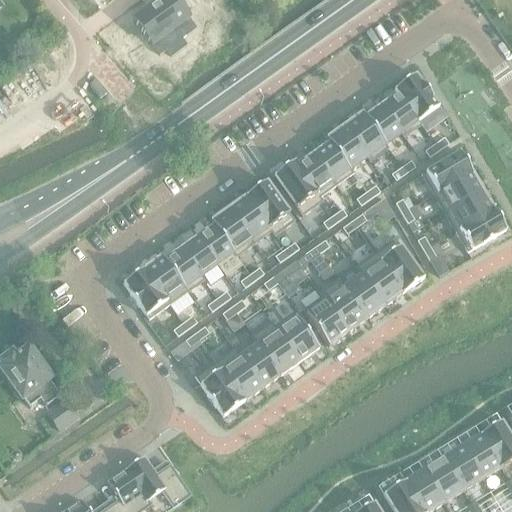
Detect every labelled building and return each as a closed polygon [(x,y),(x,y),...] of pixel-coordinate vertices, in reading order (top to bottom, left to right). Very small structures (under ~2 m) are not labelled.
[(173,0),(162,0),(133,22),(151,47),(188,20),(173,0)] [(415,77),(394,92),(394,93),(397,96),(397,95),(418,124),(419,123),(438,110),(438,109),(438,108),(437,108),(435,105),(431,100),(432,99),(423,86),(422,87),(416,78),(415,77)] [(397,96),(381,107),(399,133),(401,136),(400,136),(403,140),(421,127),(419,123),(418,124),(397,95),(397,96)] [(365,119),(364,119),(385,148),(385,147),(400,136),(401,136),(399,133),(381,107),(365,119)] [(361,115),(344,128),(367,160),(366,161),(369,165),(388,151),(385,147),(385,148),(364,119),(365,119),(362,115),(361,115)] [(326,140),(325,141),(328,145),(329,144),(350,173),(350,172),(366,161),(367,160),(344,128),(327,140),(326,140)] [(444,140),(434,147),(439,153),(449,147),(444,140)] [(328,145),(313,156),(336,189),(353,176),(350,172),(350,173),(329,144),(328,145)] [(434,147),(424,154),(429,160),(439,153),(434,147)] [(421,177),(433,198),(471,175),(459,154),(421,177)] [(297,167),(296,168),(319,201),(320,200),(336,189),(313,156),(297,167)] [(294,163),(273,179),(273,180),(294,208),(302,219),(323,204),(320,200),(319,201),(296,168),(297,167),(295,165),(295,164),(294,163)] [(410,163),(400,171),(405,177),(415,170),(410,163)] [(400,171),(390,178),(394,185),(405,177),(400,171)] [(471,175),(433,198),(444,216),(482,193),(471,175)] [(266,183),(246,198),(272,234),(271,235),(274,239),(294,224),(267,185),(267,184),(266,183)] [(375,188),(366,195),(370,202),(380,195),(375,188)] [(482,193),(444,216),(455,235),(493,212),(482,193)] [(356,202),(360,209),(370,202),(366,195),(356,202)] [(246,198),(228,211),(254,247),(271,235),(272,234),(246,198)] [(402,202),(395,206),(401,216),(408,212),(402,202)] [(210,223),(210,224),(212,228),(213,227),(234,256),(233,256),(236,260),(254,247),(228,211),(211,223),(210,223)] [(332,219),(337,225),(347,218),(342,212),(332,219)] [(401,216),(407,227),(414,223),(408,212),(401,216)] [(505,233),(493,212),(455,235),(467,255),(481,247),(482,248),(496,239),(495,239),(505,233)] [(352,224),(356,230),(366,223),(361,217),(352,224)] [(322,226),(327,232),(337,225),(332,219),(322,226)] [(346,237),(356,230),(352,224),(342,231),(346,237)] [(212,228),(197,239),(217,268),(233,256),(234,256),(213,227),(212,228)] [(197,239),(180,251),(200,279),(201,279),(217,268),(197,239)] [(417,243),(423,254),(430,250),(424,239),(417,243)] [(395,241),(374,255),(403,295),(423,281),(395,241)] [(324,243),(314,250),(319,257),(329,250),(324,243)] [(284,252),(289,259),(299,252),(294,245),(284,252)] [(309,263),(319,257),(314,250),(305,257),(309,263)] [(430,250),(423,254),(429,264),(436,260),(430,250)] [(164,262),(164,263),(187,295),(203,283),(204,283),(201,279),(200,279),(180,251),(164,262)] [(275,259),(279,266),(289,259),(284,252),(275,259)] [(374,255),(356,269),(384,309),(403,295),(374,255)] [(161,259),(143,271),(169,308),(187,295),(164,263),(164,262),(161,258),(161,259),(160,259),(161,259)] [(338,281),(337,282),(366,322),(384,309),(356,269),(338,281)] [(287,279),(278,286),(283,292),(290,287),(299,285),(306,279),(300,270),(287,279)] [(143,271),(123,286),(123,287),(130,296),(129,296),(138,309),(139,309),(149,322),(169,308),(143,271)] [(258,271),(249,278),(254,284),(263,278),(258,271)] [(282,273),(273,280),(277,286),(278,286),(287,279),(282,273)] [(249,278),(240,284),(244,291),(254,284),(249,278)] [(268,293),(277,286),(273,280),(263,287),(268,293)] [(337,282),(319,295),(347,335),(366,322),(337,282)] [(226,295),(216,301),(221,308),(230,301),(226,295)] [(328,349),(347,335),(319,295),(318,296),(321,300),(302,313),(328,349)] [(216,301),(207,308),(211,315),(221,308),(216,301)] [(241,303),(231,310),(236,316),(246,309),(241,303)] [(226,323),(236,316),(231,310),(222,317),(226,323)] [(197,326),(192,319),(182,326),(187,333),(197,326)] [(271,324),(270,325),(299,365),(318,351),(295,319),(276,332),(271,324)] [(252,338),(280,378),(299,365),(270,325),(252,338)] [(187,333),(182,326),(173,333),(177,340),(187,333)] [(204,329),(194,336),(199,343),(209,336),(204,329)] [(189,350),(199,343),(194,336),(185,343),(189,350)] [(234,351),(233,351),(262,392),(280,378),(252,338),(251,339),(256,346),(239,359),(234,351)] [(0,366),(1,368),(0,369),(0,372),(21,402),(22,401),(28,409),(39,401),(45,409),(59,398),(48,382),(51,381),(27,349),(14,359),(11,354),(0,362),(0,366)] [(214,365),(243,405),(262,392),(233,351),(214,365)] [(223,419),(243,405),(214,365),(194,379),(206,395),(205,396),(214,409),(215,409),(223,419)] [(65,400),(45,416),(59,435),(79,420),(65,400)] [(511,441),(501,424),(479,437),(500,471),(511,463),(511,441)] [(479,437),(461,449),(482,483),(500,471),(479,437)] [(461,449),(442,460),(463,494),(482,483),(461,449)] [(19,453),(15,452),(11,455),(11,459),(13,462),(17,463),(20,461),(21,457),(19,453)] [(143,459),(125,472),(149,508),(150,507),(147,503),(161,494),(172,510),(190,498),(169,468),(156,477),(144,460),(144,459),(143,459)] [(442,460),(423,472),(444,506),(463,494),(442,460)] [(118,503),(106,511),(105,511),(143,511),(149,508),(125,472),(107,484),(106,485),(118,503)] [(405,483),(404,484),(421,511),(434,511),(444,506),(423,472),(405,483)] [(402,479),(380,493),(392,511),(421,511),(404,484),(405,483),(402,479)] [(80,503),(66,511),(105,511),(106,511),(105,511),(87,511),(80,502),(79,503),(80,503)]
